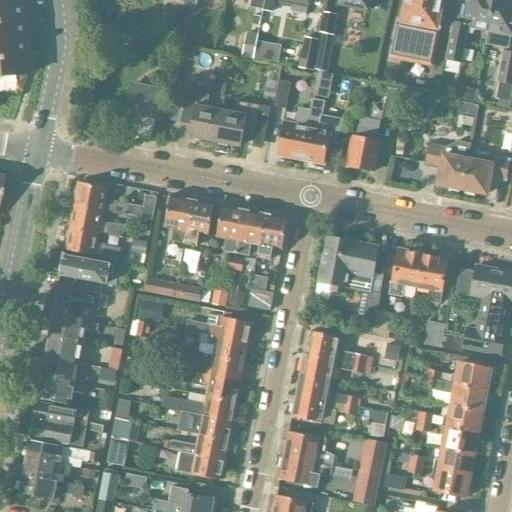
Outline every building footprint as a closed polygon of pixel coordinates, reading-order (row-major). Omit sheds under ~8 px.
[(182,0),(182,4),(182,6),(196,9),(197,0),(182,0)] [(251,0),(250,7),(262,9),(263,6),(264,0),(251,0)] [(339,0),(339,3),(368,9),(369,0),(339,0)] [(407,0),(404,19),(403,23),(397,22),(389,58),(432,67),(444,6),(440,5),(440,0),(407,0)] [(474,26),(489,29),(494,0),(469,0),(465,23),(454,20),(446,59),(462,63),(468,33),(472,34),(474,26)] [(511,0),(494,0),(489,29),(486,43),(507,47),(510,33),(511,34),(511,28),(511,0)] [(0,41),(27,40),(24,3),(0,4),(0,41)] [(320,32),(333,35),(337,15),(324,12),(320,32)] [(259,27),(261,17),(253,15),(251,25),(259,27)] [(257,34),(246,32),(242,57),(252,59),(257,34)] [(319,41),(317,52),(326,54),(329,51),(333,35),(320,32),(319,41)] [(177,35),(175,44),(185,46),(187,37),(177,35)] [(317,52),(319,41),(304,39),(304,41),(293,40),(290,65),(299,67),(299,68),(314,70),(317,52)] [(27,40),(0,41),(0,78),(29,76),(27,40)] [(193,50),(183,48),(181,58),(191,60),(193,50)] [(511,52),(503,51),(497,82),(511,85),(511,52)] [(313,92),(325,94),(329,76),(317,74),(313,92)] [(286,109),(290,84),(279,82),(274,107),(286,109)] [(164,91),(133,85),(128,112),(159,118),(164,91)] [(492,87),(482,85),(480,94),(478,95),(477,99),(479,102),(482,102),(485,100),(489,101),(492,87)] [(400,90),(388,88),(383,117),(395,119),(400,90)] [(202,142),(215,145),(222,109),(208,106),(210,95),(187,90),(181,121),(193,123),(191,136),(202,138),(202,142)] [(463,99),(474,101),(476,92),(465,90),(463,99)] [(310,109),(300,157),(312,160),(312,162),(321,164),(322,161),(324,162),(328,143),(337,145),(342,119),(322,116),(325,102),(312,99),(310,109)] [(510,102),(498,99),(497,106),(509,108),(510,102)] [(222,109),(215,145),(228,147),(229,143),(241,145),(242,137),(254,139),(253,147),(263,149),(271,106),(237,100),(235,111),(222,109)] [(461,103),(459,113),(476,116),(478,106),(461,103)] [(290,155),(300,157),(310,109),(299,107),(295,125),(283,123),(277,153),(280,153),(280,156),(289,158),(290,155)] [(360,117),(359,125),(356,136),(354,135),(353,140),(351,139),(349,149),(351,150),(348,167),(372,171),(376,153),(378,153),(381,141),(377,140),(381,121),(360,117)] [(437,184),(462,189),(468,159),(471,144),(458,141),(444,146),(429,143),(424,165),(440,168),(437,184)] [(468,159),(462,189),(487,194),(490,178),(506,181),(510,159),(494,156),(492,163),(468,159)] [(74,206),(104,211),(127,216),(129,204),(112,201),(112,202),(106,201),(108,189),(79,183),(74,206)] [(184,245),(193,201),(171,196),(165,227),(174,229),(171,242),(184,245)] [(214,205),(193,201),(184,245),(197,247),(199,234),(208,235),(214,205)] [(100,234),(104,211),(74,206),(70,229),(100,234)] [(236,255),(245,210),(222,206),(217,237),(227,239),(224,253),(236,255)] [(245,210),(236,255),(249,257),(252,243),(260,245),(266,214),(245,210)] [(266,214),(260,245),(257,259),(271,261),(273,248),(282,249),(288,219),(266,214)] [(109,223),(107,235),(122,238),(125,226),(109,223)] [(70,229),(66,251),(95,256),(103,258),(105,246),(98,245),(100,234),(70,229)] [(318,283),(315,299),(329,301),(330,291),(344,294),(345,288),(363,292),(369,293),(373,274),(378,248),(326,238),(318,283)] [(145,254),(147,243),(135,241),(133,252),(145,254)] [(120,249),(105,246),(103,258),(118,261),(120,249)] [(404,284),(417,286),(423,256),(398,251),(390,295),(401,297),(404,284)] [(117,277),(109,276),(111,264),(65,255),(61,276),(63,276),(75,279),(115,287),(117,277)] [(423,256),(417,286),(430,289),(427,302),(439,305),(447,261),(423,256)] [(225,270),(233,271),(235,259),(227,258),(225,270)] [(235,259),(233,271),(241,272),(243,261),(235,259)] [(444,336),(441,349),(462,353),(463,348),(501,356),(505,336),(503,336),(509,303),(511,303),(511,272),(491,269),(476,266),(474,273),(461,271),(457,293),(485,299),(480,321),(478,331),(467,329),(465,340),(444,336)] [(373,274),(369,293),(380,295),(383,276),(373,274)] [(63,276),(59,296),(72,298),(75,279),(63,276)] [(117,286),(124,287),(126,281),(118,279),(117,286)] [(176,284),(147,279),(144,293),(173,298),(176,284)] [(202,289),(178,284),(175,298),(199,303),(202,289)] [(229,289),(215,287),(211,304),(226,307),(229,289)] [(248,306),(270,311),(274,293),(252,289),(248,306)] [(57,296),(53,317),(86,323),(89,309),(99,311),(99,307),(106,308),(109,297),(102,295),(101,295),(87,292),(86,301),(72,298),(59,296),(57,296)] [(363,292),(359,313),(365,315),(369,293),(363,292)] [(240,307),(242,295),(231,293),(228,304),(240,307)] [(151,321),(155,302),(141,299),(137,318),(151,321)] [(377,312),(376,319),(373,336),(388,338),(392,315),(377,312)] [(364,316),(361,333),(373,336),(376,319),(364,316)] [(98,326),(86,323),(53,317),(49,338),(83,344),(85,330),(97,332),(98,326)] [(185,331),(206,335),(247,344),(251,324),(223,318),(221,330),(207,327),(208,325),(188,320),(185,331)] [(445,325),(427,321),(422,345),(440,349),(445,325)] [(178,339),(180,329),(139,322),(136,336),(148,338),(149,333),(178,339)] [(123,346),(126,330),(118,329),(115,345),(123,346)] [(406,342),(409,331),(398,329),(395,340),(406,342)] [(308,332),(304,353),(365,365),(367,357),(336,351),(338,338),(308,332)] [(200,334),(198,343),(204,344),(217,347),(215,358),(243,363),(247,344),(206,335),(200,334)] [(49,338),(46,358),(78,364),(81,349),(95,352),(97,346),(83,344),(49,338)] [(400,347),(388,345),(385,359),(398,361),(400,347)] [(112,350),(108,369),(116,371),(120,351),(112,350)] [(364,374),(365,365),(304,353),(299,374),(330,380),(332,368),(364,374)] [(46,358),(42,379),(83,386),(84,380),(87,380),(89,366),(78,364),(46,358)] [(243,363),(215,358),(213,369),(206,367),(206,364),(195,362),(194,366),(178,363),(176,371),(239,383),(243,363)] [(442,373),(440,381),(451,383),(486,390),(490,369),(458,363),(455,376),(452,375),(442,373)] [(150,368),(128,364),(125,378),(147,383),(150,368)] [(114,382),(116,371),(108,369),(101,368),(98,379),(114,382)] [(440,381),(442,372),(427,369),(426,378),(440,381)] [(210,386),(207,397),(235,402),(239,383),(176,371),(174,381),(204,387),(205,385),(210,386)] [(327,394),(330,380),(299,374),(295,395),(357,407),(358,400),(327,394)] [(426,378),(424,388),(439,390),(440,381),(426,378)] [(42,379),(38,400),(70,406),(73,392),(82,394),(82,391),(83,386),(42,379)] [(486,390),(451,383),(449,392),(452,392),(450,406),(482,412),(486,390)] [(101,411),(111,413),(115,392),(105,390),(101,411)] [(357,407),(295,395),(291,417),(321,423),(324,410),(355,416),(357,407)] [(235,402),(207,397),(205,408),(202,407),(203,405),(185,401),(185,402),(163,397),(161,408),(181,412),(231,422),(235,402)] [(129,414),(131,402),(120,400),(117,412),(129,414)] [(37,403),(34,421),(85,430),(102,433),(103,426),(87,423),(89,413),(37,403)] [(482,412),(450,406),(447,418),(444,418),(442,426),(478,433),(482,412)] [(402,418),(417,421),(431,424),(432,415),(404,410),(402,418)] [(181,412),(178,432),(200,436),(228,441),(231,422),(181,412)] [(34,421),(31,438),(71,445),(82,448),(85,435),(85,430),(34,421)] [(431,424),(417,421),(415,430),(429,432),(431,424)] [(383,439),(385,426),(362,422),(359,435),(383,439)] [(444,435),(441,448),(474,455),(478,433),(442,426),(441,434),(444,435)] [(288,433),(284,456),(333,465),(335,456),(323,452),(326,440),(288,433)] [(228,441),(200,436),(198,447),(165,440),(163,449),(182,453),(224,461),(228,441)] [(358,470),(381,474),(387,444),(364,439),(358,470)] [(126,469),(131,443),(117,440),(112,466),(126,469)] [(30,442),(27,459),(60,465),(62,457),(101,464),(102,455),(88,452),(30,442)] [(88,452),(102,455),(104,447),(90,445),(88,452)] [(474,455),(441,448),(439,462),(435,461),(434,469),(470,475),(474,455)] [(220,480),(224,461),(182,453),(179,472),(220,480)] [(409,464),(423,467),(425,458),(411,455),(409,464)] [(284,456),(279,480),(316,488),(319,476),(332,475),(333,465),(284,456)] [(71,467),(60,465),(27,459),(23,476),(57,482),(59,475),(69,477),(71,467)] [(422,476),(423,467),(409,464),(408,474),(422,476)] [(94,479),(96,471),(84,469),(83,477),(94,479)] [(470,475),(434,469),(432,477),(436,477),(433,491),(465,498),(470,475)] [(375,506),(381,474),(358,470),(352,502),(375,506)] [(120,476),(104,473),(99,500),(113,503),(116,485),(118,485),(120,476)] [(407,479),(386,475),(384,486),(404,490),(407,479)] [(84,487),(57,482),(23,476),(20,493),(54,499),(56,492),(66,494),(83,497),(84,487)] [(155,511),(210,511),(213,500),(187,494),(188,490),(172,487),(169,502),(154,500),(152,511),(155,511)] [(276,496),(272,511),(311,511),(313,504),(276,496)]
